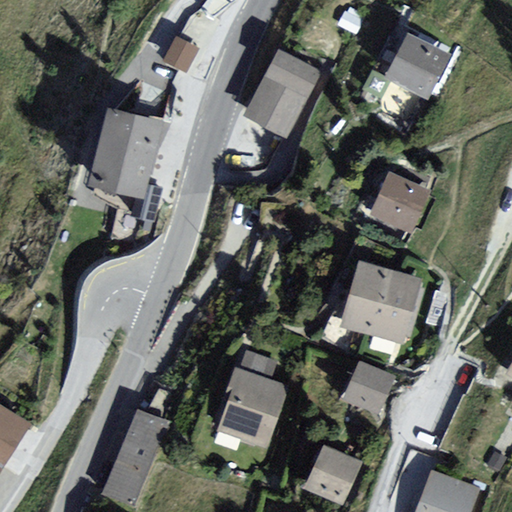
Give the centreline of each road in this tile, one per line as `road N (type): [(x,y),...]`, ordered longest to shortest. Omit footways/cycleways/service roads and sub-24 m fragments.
road 1 (tertiary): [(265,0),(225,88),(160,293)]
road 2 (unclassified): [(2,511),(74,395),(106,300),(126,288),(160,293)]
road 3 (tertiary): [(160,293),(66,511)]
road 4 (residential): [(374,511),(446,354)]
road 5 (track): [(511,204),(446,354)]
